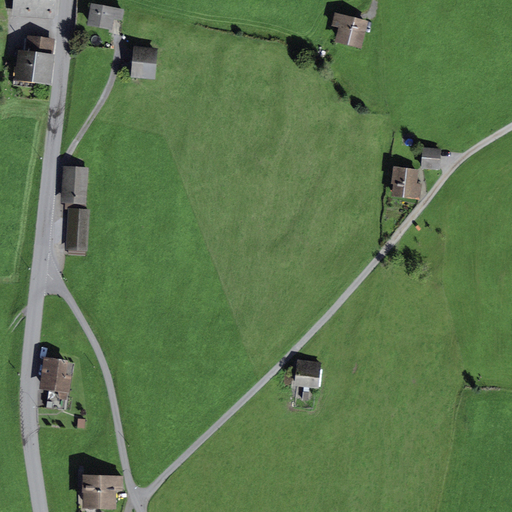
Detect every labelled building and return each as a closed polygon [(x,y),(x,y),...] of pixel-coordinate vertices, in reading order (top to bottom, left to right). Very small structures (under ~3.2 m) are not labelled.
[(15,0),(15,11),(53,14),(54,0),(15,0)] [(111,18),(121,20),(123,11),(93,6),(90,24),(110,27),(111,18)] [(365,21),(337,14),(334,27),(342,29),(339,40),(359,45),(365,21)] [(19,66),(17,78),(36,80),(48,82),(53,43),(28,40),(26,57),(20,56),(19,66)] [(137,50),(135,76),(153,77),(155,51),(137,50)] [(36,80),(17,78),(19,66),(16,65),(13,86),(35,88),(36,80)] [(423,168),(438,169),(440,150),(424,149),(423,168)] [(419,198),(420,186),(414,185),(416,171),(394,168),(392,183),(395,183),(394,194),(419,198)] [(66,209),(70,209),(70,212),(88,213),(88,211),(85,211),(87,170),(68,169),(66,209)] [(88,213),(70,212),(69,230),(87,231),(88,213)] [(69,230),(69,248),(86,249),(87,231),(69,230)] [(64,376),(66,362),(47,360),(43,386),(49,387),(46,408),(65,410),(69,377),(64,376)] [(300,361),(297,384),(317,387),(320,363),(300,361)] [(86,492),(86,506),(100,506),(100,481),(101,481),(101,476),(84,476),(83,492),(86,492)] [(108,476),(108,481),(101,481),(100,481),(100,506),(113,507),(114,489),(121,490),(122,477),(108,476)]
